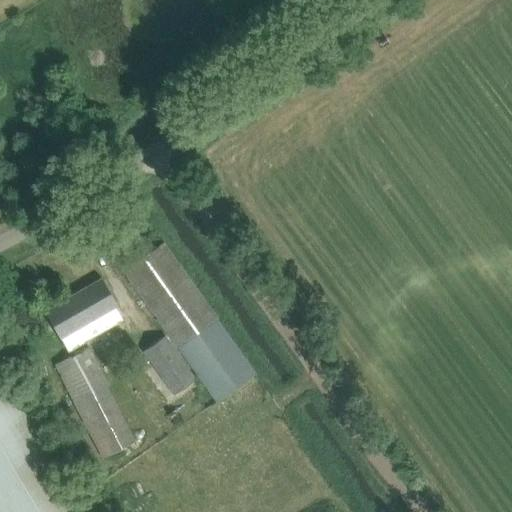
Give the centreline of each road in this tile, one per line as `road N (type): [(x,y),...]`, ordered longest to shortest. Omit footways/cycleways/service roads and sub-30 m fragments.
road 1 (track): [(416,511),(154,148)]
road 2 (unclassified): [(0,238),(154,148),(351,0)]
